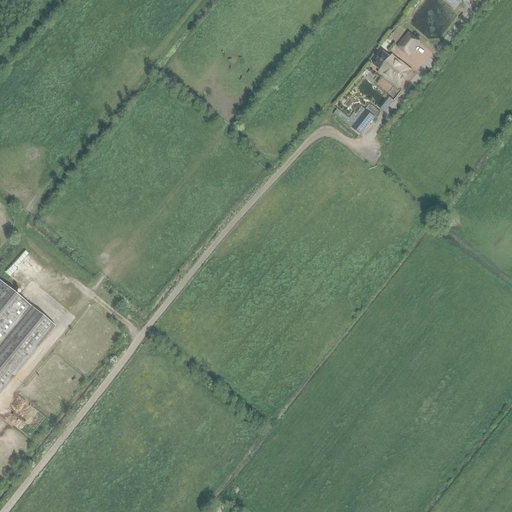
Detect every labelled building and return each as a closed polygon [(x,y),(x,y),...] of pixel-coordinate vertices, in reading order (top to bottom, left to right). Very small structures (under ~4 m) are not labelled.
[(418,42),(409,34),(399,47),(408,54),(418,42)] [(390,58),(383,52),(373,65),(380,70),(379,72),(397,86),(409,71),(391,56),(390,58)] [(388,111),(394,99),(389,96),(383,108),(388,111)] [(375,117),(365,110),(352,128),(361,135),(375,117)] [(0,393),(55,326),(0,281),(0,393)]
